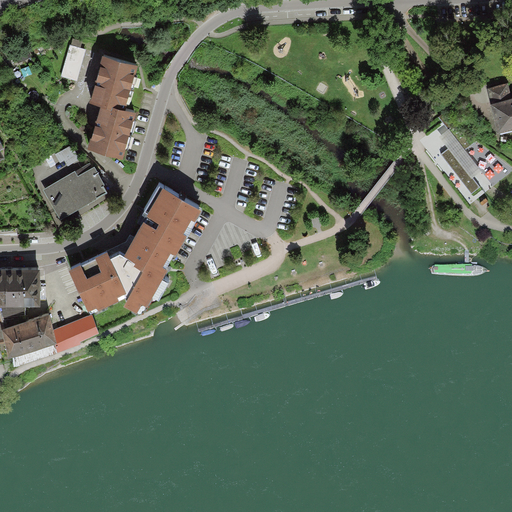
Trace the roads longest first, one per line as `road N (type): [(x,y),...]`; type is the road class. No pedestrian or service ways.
road 1 (residential): [(376,0),(253,8),(206,27),(171,72),(122,208),(72,243),(0,250)]
road 2 (track): [(206,27),(195,18),(84,32),(68,0)]
